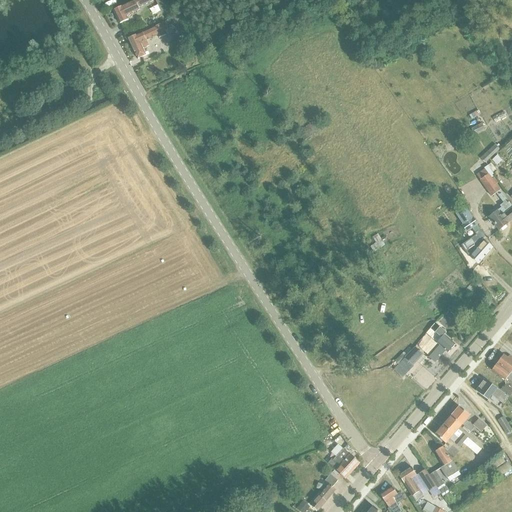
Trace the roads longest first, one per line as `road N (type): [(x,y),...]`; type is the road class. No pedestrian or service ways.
road 1 (tertiary): [(377,461),(244,270),(84,0)]
road 2 (tertiary): [(377,461),(511,304)]
road 3 (track): [(187,511),(265,475),(282,511)]
